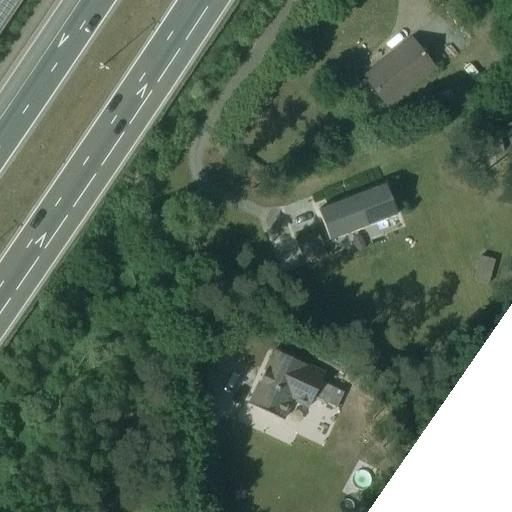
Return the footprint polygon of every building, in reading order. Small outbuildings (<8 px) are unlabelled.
[(386,108),(434,71),(408,39),(361,76),(386,108)] [(437,109),(454,105),(453,103),(458,102),(454,91),(451,92),(450,90),(433,96),(437,109)] [(375,136),(390,129),(384,114),(369,120),(375,136)] [(328,241),(394,215),(383,184),(316,210),(328,241)] [(271,348),(246,403),(283,420),(292,401),(307,408),(312,397),(335,408),(343,393),(320,382),(324,373),(271,348)]
